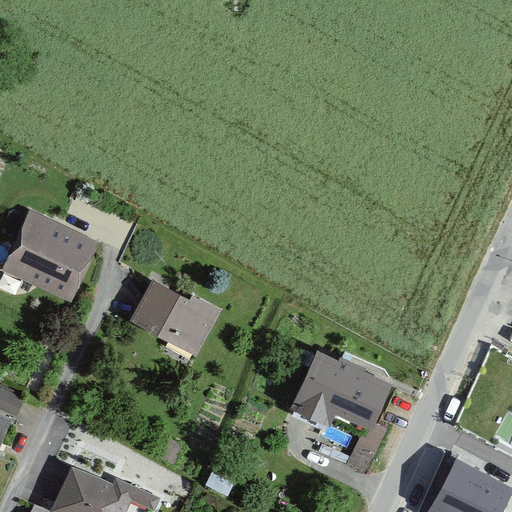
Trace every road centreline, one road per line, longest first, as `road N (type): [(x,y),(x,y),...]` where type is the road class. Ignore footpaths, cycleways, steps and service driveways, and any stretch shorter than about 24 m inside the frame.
road 1 (residential): [(511,229),(381,511)]
road 2 (residential): [(5,511),(102,302),(111,251)]
